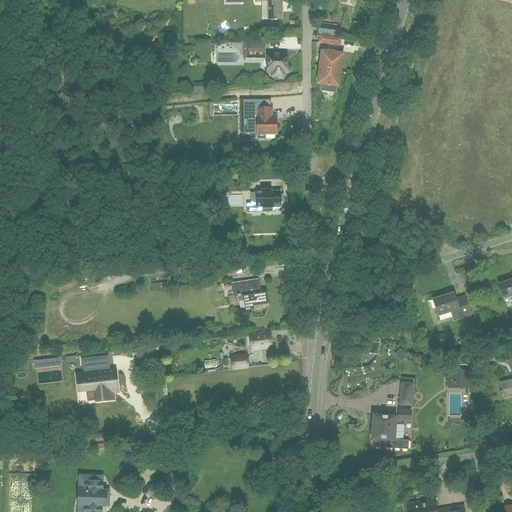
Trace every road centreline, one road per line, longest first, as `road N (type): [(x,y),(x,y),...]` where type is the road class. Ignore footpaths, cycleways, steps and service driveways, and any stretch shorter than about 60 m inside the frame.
road 1 (secondary): [(308,511),(322,321),(404,0)]
road 2 (residential): [(312,167),(305,0)]
road 3 (residential): [(375,472),(511,448)]
